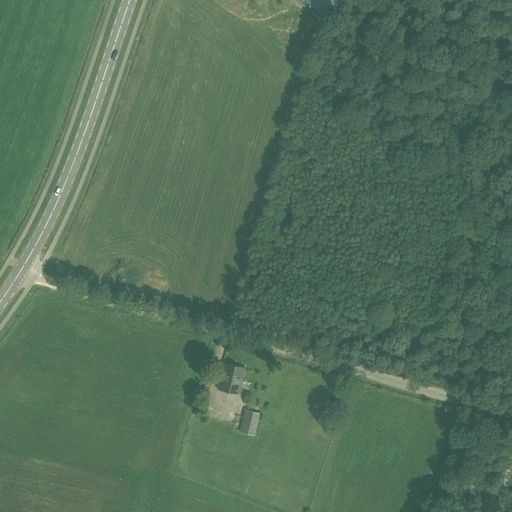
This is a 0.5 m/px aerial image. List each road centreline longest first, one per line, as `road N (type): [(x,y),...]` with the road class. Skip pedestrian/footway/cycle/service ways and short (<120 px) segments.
road 1 (unclassified): [(511,416),(22,270)]
road 2 (secondary): [(22,270),(64,184),(131,0)]
